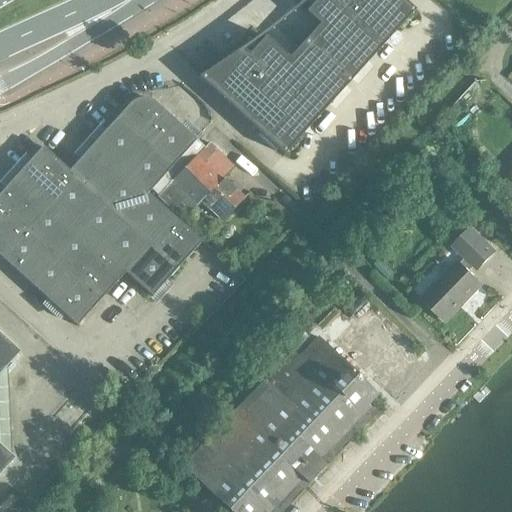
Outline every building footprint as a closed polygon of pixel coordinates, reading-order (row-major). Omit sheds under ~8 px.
[(208,70),(197,78),(283,155),(414,11),(401,0),(316,0),(305,13),(318,25),(288,59),(264,37),(248,55),(243,50),(245,49),(243,47),(208,70)] [(201,242),(148,194),(196,140),(155,104),(149,100),(142,99),(134,101),(128,105),(69,171),(42,147),(0,193),(0,256),(77,326),(125,273),(152,297),(201,242)] [(221,221),(244,198),(223,178),(234,167),(209,143),(158,196),(182,220),(200,201),(221,221)] [(444,323),(479,288),(466,275),(473,267),(477,272),(493,256),(470,232),(454,248),(466,260),(459,267),(457,266),(422,302),(444,323)] [(0,474),(13,459),(0,446),(0,373),(19,353),(0,335),(0,474)] [(291,352),(263,380),(262,380),(180,466),(226,511),(282,511),(376,414),(368,406),(377,396),(316,337),(297,357),(291,352)]
